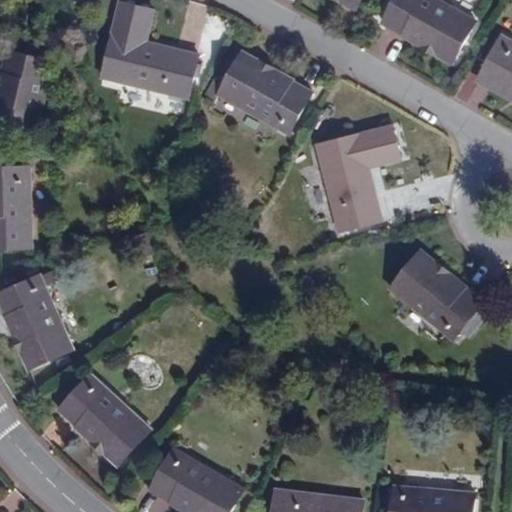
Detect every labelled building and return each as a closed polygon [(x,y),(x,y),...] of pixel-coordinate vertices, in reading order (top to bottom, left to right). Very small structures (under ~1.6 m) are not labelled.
[(393,0),(382,21),(451,61),(473,22),(432,0),(393,0)] [(120,2),(101,76),(186,100),(197,54),(146,41),(153,11),(120,2)] [(511,43),(502,38),(482,72),(511,88),(511,43)] [(8,49),(0,79),(0,129),(32,137),(51,61),(8,49)] [(217,74),(204,97),(214,103),(220,94),(290,133),(312,94),(242,55),(227,79),(217,74)] [(511,88),(482,72),(479,78),(511,96),(511,88)] [(318,146),(339,230),(383,219),(371,169),(400,162),(391,128),(318,146)] [(0,245),(31,245),(31,168),(15,168),(14,159),(0,158),(0,245)] [(393,288),(454,337),(460,331),(464,334),(481,313),(476,310),(482,302),(420,253),(393,288)] [(0,293),(0,295),(31,367),(71,348),(39,276),(0,293)] [(91,377),(61,409),(118,464),(148,432),(91,377)] [(174,451),(153,489),(191,511),(230,511),(242,491),(174,451)] [(396,489),(393,511),(473,511),(475,496),(396,489)] [(277,491),(274,511),(363,511),(365,502),(277,491)]
